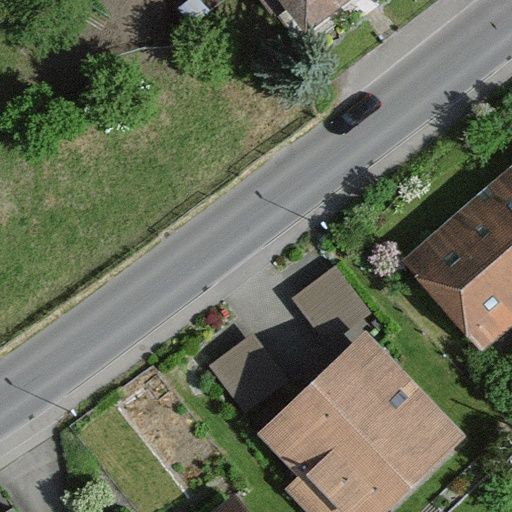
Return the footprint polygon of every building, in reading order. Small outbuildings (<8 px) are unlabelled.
[(291,0),(324,39),(371,0),(291,0)] [(511,172),(407,260),(482,350),(511,325),(511,172)] [(218,348),(237,401),(286,384),(268,331),(218,348)] [(369,332),(258,435),(302,482),(289,494),(305,511),(393,511),(470,441),(369,332)] [(252,511),(244,501),(228,511),(252,511)]
